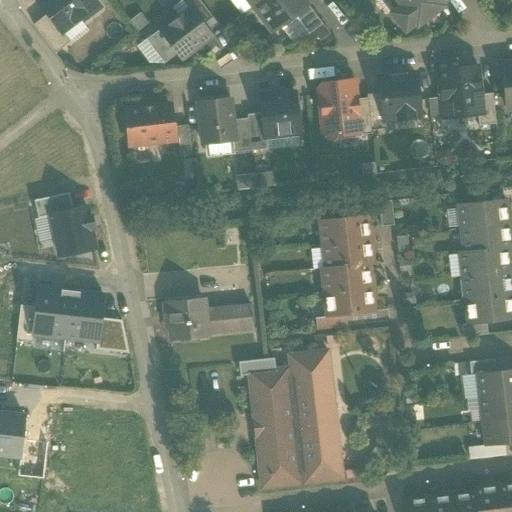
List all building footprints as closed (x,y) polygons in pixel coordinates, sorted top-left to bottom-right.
[(93,0),(40,0),(37,3),(46,14),(61,33),(62,32),(79,19),(81,22),(99,8),(93,0)] [(212,18),(198,0),(182,0),(190,9),(202,25),(212,18)] [(321,24),(302,0),(260,0),(252,7),(271,32),(279,27),(281,30),(282,29),(294,45),(321,24)] [(395,0),(400,6),(390,14),(405,33),(415,25),(416,28),(444,7),(442,4),(446,1),(445,0),(395,0)] [(190,9),(160,32),(180,60),(211,36),(202,25),(190,9)] [(46,14),(32,25),(54,54),(70,42),(62,32),(61,33),(46,14)] [(511,62),(500,63),(506,110),(511,108),(511,62)] [(476,66),(438,71),(441,98),(443,118),(443,119),(477,115),(482,114),(480,95),(476,66)] [(414,74),(378,78),(380,93),(383,121),(384,121),(396,120),(402,125),(407,119),(419,117),(417,105),(421,101),(417,97),(414,74)] [(353,81),(317,85),(322,132),(332,140),(337,135),(358,132),(359,132),(355,100),(353,81)] [(294,92),(279,94),(279,95),(259,98),(261,114),(264,137),(265,137),(298,133),(294,92)] [(380,93),(366,95),(366,98),(367,98),(371,131),(385,129),(384,121),(383,121),(380,93)] [(492,94),(480,95),(482,114),(477,115),(478,127),(495,124),(492,94)] [(366,98),(355,100),(359,132),(358,132),(362,135),(371,134),(371,131),(367,98),(366,98)] [(441,98),(429,99),(431,119),(443,118),(441,98)] [(230,99),(197,103),(202,145),(235,141),(232,121),(230,99)] [(169,106),(125,111),(129,145),(173,140),(169,106)] [(264,137),(261,114),(246,115),(247,119),(250,149),(251,151),(266,149),(265,137),(264,137)] [(247,119),(232,121),(235,141),(236,150),(250,149),(247,119)] [(187,126),(175,127),(179,157),(191,155),(187,126)] [(51,261),(94,251),(81,192),(31,203),(34,217),(41,216),(51,261)] [(505,200),(457,205),(460,230),(507,224),(505,200)] [(390,201),(378,202),(380,227),(393,226),(390,201)] [(366,216),(319,221),(321,246),(369,240),(366,216)] [(507,224),(460,230),(462,253),(506,248),(506,249),(510,248),(507,224)] [(369,240),(321,246),(324,268),(324,269),(368,264),(368,265),(372,264),(369,240)] [(506,248),(462,253),(458,253),(461,277),(509,272),(506,249),(506,248)] [(368,264),(324,269),(324,268),(320,269),(323,293),(371,288),(368,265),(368,264)] [(509,272),(461,277),(464,301),(511,295),(509,272)] [(371,288),(323,293),(326,317),(373,312),(371,288)] [(101,297),(37,290),(32,334),(97,342),(101,297)] [(511,298),(511,295),(464,301),(467,325),(485,323),(511,319),(511,298)] [(202,299),(163,303),(164,316),(169,316),(171,341),(206,337),(206,335),(218,334),(215,308),(203,310),(202,299)] [(250,305),(215,308),(218,334),(252,330),(250,305)] [(485,323),(467,325),(461,325),(462,338),(487,335),(485,323)] [(326,352),(289,356),(290,369),(274,370),(273,358),(238,362),(239,376),(249,375),(261,488),(341,479),(326,352)] [(493,360),(468,363),(470,375),(477,375),(477,374),(495,372),(493,360)] [(511,370),(495,372),(477,374),(477,375),(479,398),(511,394),(511,370)] [(511,394),(479,398),(482,422),(511,418),(511,394)] [(0,455),(20,458),(24,415),(0,412),(0,455)] [(511,418),(482,422),(485,446),(503,444),(511,443),(511,418)] [(485,446),(467,448),(469,460),(505,456),(503,444),(485,446)] [(511,511),(511,484),(497,486),(500,511),(511,511)] [(500,511),(497,486),(473,489),(474,493),(476,511),(500,511)] [(474,493),(451,496),(452,511),(476,511),(474,493)] [(452,511),(451,496),(427,498),(428,511),(452,511)] [(428,511),(427,498),(403,501),(404,511),(428,511)]
